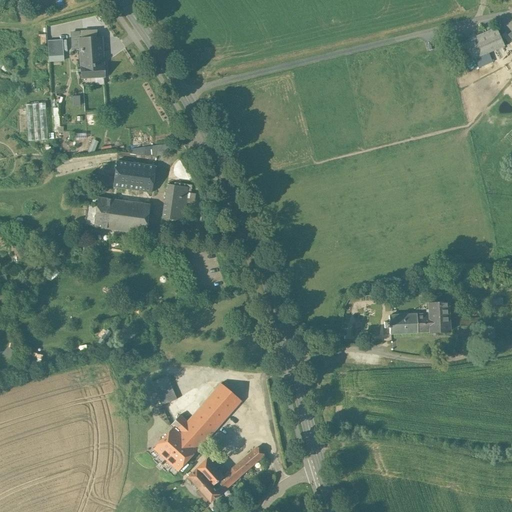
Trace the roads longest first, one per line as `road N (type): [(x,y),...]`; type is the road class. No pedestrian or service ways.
road 1 (residential): [(472,20),(183,96)]
road 2 (secondary): [(183,96),(228,169),(289,362)]
road 3 (residential): [(511,345),(425,356),(336,351),(289,362)]
